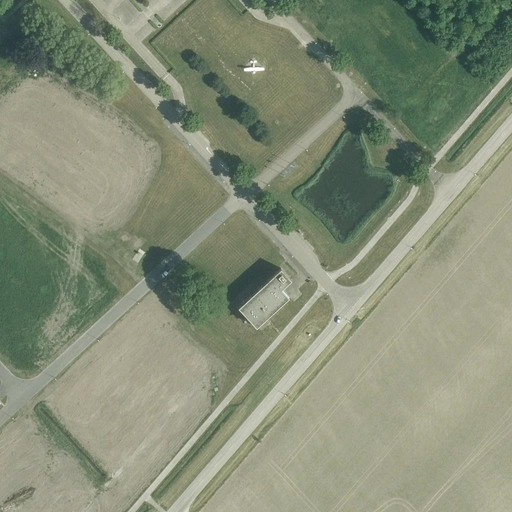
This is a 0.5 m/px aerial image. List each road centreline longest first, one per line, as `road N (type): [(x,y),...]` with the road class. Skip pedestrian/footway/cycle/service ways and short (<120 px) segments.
road 1 (unclassified): [(24,396),(245,197)]
road 2 (unclassified): [(268,0),(350,92),(343,108),(245,197)]
road 3 (tertiary): [(174,511),(351,308)]
road 4 (unclassified): [(245,197),(66,0)]
road 5 (tertiary): [(351,308),(511,123)]
road 6 (unclassified): [(351,308),(245,197)]
road 7 (unclassified): [(0,177),(114,262)]
